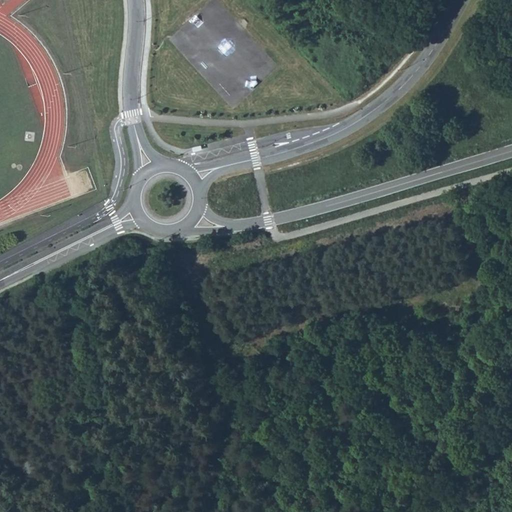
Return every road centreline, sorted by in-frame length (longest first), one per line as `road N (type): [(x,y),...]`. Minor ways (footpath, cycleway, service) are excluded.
road 1 (tertiary): [(460,0),(434,46),(380,105),(316,140),(222,166)]
road 2 (tertiary): [(230,225),(511,152)]
road 3 (tertiary): [(0,282),(137,213)]
road 4 (residential): [(136,138),(129,83),(134,0)]
